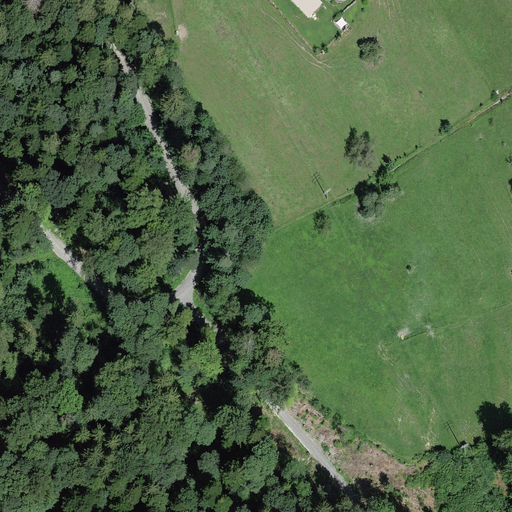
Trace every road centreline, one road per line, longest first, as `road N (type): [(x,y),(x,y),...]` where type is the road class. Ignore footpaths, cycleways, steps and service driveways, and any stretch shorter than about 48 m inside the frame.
road 1 (track): [(190,283),(201,246),(193,210),(90,0)]
road 2 (track): [(182,294),(365,511)]
road 3 (track): [(0,187),(114,299),(159,304),(190,283)]
